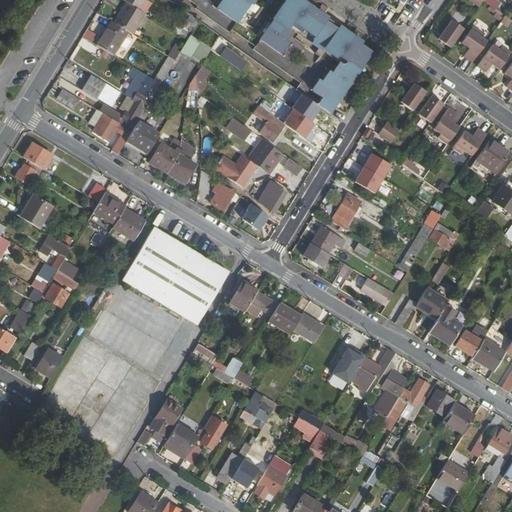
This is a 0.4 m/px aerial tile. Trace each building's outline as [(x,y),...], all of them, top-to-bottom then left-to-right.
[(121,0),(126,3),(137,10),(144,0),(121,0)] [(186,0),(196,7),(195,9),(228,32),(235,23),(216,10),(223,0),(186,0)] [(223,0),(216,10),(235,23),(250,0),(223,0)] [(290,0),(286,0),(259,40),(278,54),(286,42),(283,40),(290,30),(289,29),(290,26),(302,34),(304,31),(309,35),(309,34),(314,37),(324,23),(299,6),(290,0)] [(126,3),(113,24),(126,32),(132,35),(144,14),(137,10),(126,3)] [(501,21),(504,15),(497,11),(493,17),(501,21)] [(508,28),(511,21),(511,20),(505,16),(500,24),(508,28)] [(189,17),(182,28),(191,33),(198,22),(189,17)] [(111,22),(97,44),(112,54),(126,32),(113,24),(111,22)] [(450,22),(436,41),(449,50),(462,31),(450,22)] [(324,23),(314,37),(311,41),(322,48),(334,30),(324,23)] [(472,27),(459,44),(467,50),(461,59),(469,65),(485,42),(479,38),(481,34),(472,27)] [(334,30),(322,48),(337,58),(338,56),(341,57),(344,59),(343,61),(347,63),(345,66),(343,65),(342,66),(340,64),(333,74),(330,72),(323,83),(320,80),(312,91),(324,99),(334,106),(369,55),(352,43),(334,30)] [(252,50),(312,91),(320,80),(334,60),(293,32),(286,42),(278,54),(259,40),(252,50)] [(186,41),(179,53),(200,65),(204,58),(206,54),(210,48),(189,36),(186,41)] [(124,62),(82,37),(77,46),(99,59),(100,57),(129,74),(130,73),(121,67),(124,62)] [(167,56),(174,61),(182,48),(175,43),(167,56)] [(491,46),(475,68),(483,74),(489,65),(497,71),(509,54),(500,47),(497,51),(491,46)] [(227,47),(221,56),(241,70),(247,62),(227,47)] [(511,61),(503,75),(510,80),(504,89),(511,94),(511,61)] [(130,73),(129,74),(136,78),(137,79),(141,73),(124,62),(121,67),(130,73)] [(202,66),(187,87),(198,94),(212,73),(202,66)] [(163,70),(156,81),(161,84),(167,73),(163,70)] [(125,96),(133,101),(148,77),(141,73),(137,79),(136,78),(125,96)] [(113,107),(121,90),(89,75),(81,92),(113,107)] [(148,77),(133,101),(135,102),(146,109),(151,100),(145,97),(155,82),(148,77)] [(412,85),(399,104),(411,112),(424,93),(412,85)] [(59,96),(74,105),(77,99),(63,90),(59,96)] [(319,107),(301,95),(291,109),(293,110),(310,122),(320,108),(319,107)] [(430,97),(417,116),(428,124),(442,105),(430,97)] [(324,99),(319,107),(320,108),(329,114),(334,106),(324,99)] [(125,112),(119,124),(132,132),(138,122),(146,109),(135,102),(128,113),(125,112)] [(234,127),(229,136),(239,142),(247,130),(209,102),(213,135),(215,137),(220,130),(224,132),(230,124),(234,127)] [(434,128),(440,132),(436,138),(446,145),(458,128),(449,122),(455,114),(447,108),(434,128)] [(87,124),(94,128),(103,114),(96,110),(87,124)] [(270,124),(263,135),(279,146),(290,129),(283,124),(263,110),(259,116),(270,124)] [(312,134),(317,127),(310,122),(293,110),(283,124),(290,129),(304,139),(309,131),(312,134)] [(94,128),(91,132),(107,142),(112,135),(113,132),(127,140),(132,132),(119,124),(103,114),(94,128)] [(127,140),(126,142),(146,155),(158,135),(138,122),(132,132),(127,140)] [(381,129),(392,138),(397,132),(385,124),(381,129)] [(367,128),(362,135),(367,138),(371,131),(367,128)] [(376,136),(388,144),(392,138),(381,129),(376,136)] [(463,131),(451,149),(461,155),(463,152),(469,157),(485,134),(476,129),(470,137),(463,131)] [(488,139),(473,160),(493,174),(508,153),(488,139)] [(262,140),(247,160),(268,175),(283,155),(262,140)] [(159,144),(147,163),(182,184),(193,165),(159,144)] [(24,159),(31,163),(42,169),(50,156),(32,145),(24,159)] [(374,156),(360,177),(379,189),(392,167),(374,156)] [(406,156),(401,163),(408,168),(410,164),(413,160),(406,156)] [(237,157),(224,178),(232,183),(246,163),(237,157)] [(20,171),(16,178),(27,185),(31,178),(35,180),(42,169),(31,163),(28,167),(26,166),(22,172),(20,171)] [(410,164),(408,168),(416,174),(418,169),(410,164)] [(296,165),(291,172),(304,182),(309,174),(296,165)] [(200,172),(197,195),(207,196),(210,177),(200,172)] [(31,178),(27,185),(31,187),(35,180),(31,178)] [(402,189),(406,182),(397,178),(394,184),(402,189)] [(496,179),(486,194),(509,211),(511,206),(511,183),(506,179),(502,184),(496,179)] [(440,180),(436,188),(443,192),(447,184),(440,180)] [(96,184),(88,197),(98,203),(103,194),(106,190),(96,184)] [(213,193),(216,195),(210,205),(220,210),(228,197),(230,193),(218,185),(213,193)] [(263,186),(254,200),(272,213),(285,193),(277,189),(274,193),(263,186)] [(93,211),(114,224),(124,208),(125,207),(103,194),(98,203),(93,211)] [(33,195),(20,217),(37,228),(51,206),(33,195)] [(347,195),(331,220),(344,228),(360,203),(347,195)] [(267,217),(250,205),(245,212),(247,213),(241,221),(257,232),(267,217)] [(113,227),(134,240),(145,221),(124,208),(114,224),(113,227)] [(511,223),(503,238),(511,242),(511,223)] [(398,267),(407,273),(433,230),(424,225),(398,267)] [(321,226),(310,243),(312,244),(324,251),(329,243),(340,249),(345,241),(321,226)] [(154,227),(122,280),(195,325),(227,272),(154,227)] [(429,239),(447,250),(457,235),(453,232),(448,239),(435,231),(429,239)] [(49,235),(38,252),(45,257),(50,249),(54,252),(58,245),(54,242),(56,239),(49,235)] [(312,244),(304,256),(322,267),(330,255),(324,251),(312,244)] [(355,249),(367,257),(371,251),(359,244),(355,249)] [(48,257),(45,263),(53,268),(57,271),(63,261),(70,248),(64,245),(55,261),(48,257)] [(78,270),(63,261),(57,271),(72,280),(78,270)] [(442,262),(431,280),(436,284),(448,266),(442,262)] [(344,264),(338,275),(346,280),(353,269),(344,264)] [(53,268),(49,276),(52,278),(53,277),(57,271),(53,268)] [(53,277),(74,290),(78,284),(72,280),(57,271),(53,277)] [(79,282),(92,289),(97,282),(84,274),(79,282)] [(360,290),(385,306),(393,295),(367,279),(360,290)] [(241,281),(229,302),(244,311),(246,306),(255,292),(256,290),(241,281)] [(78,284),(91,291),(92,289),(79,282),(78,284)] [(44,298),(60,308),(66,299),(58,295),(61,290),(52,284),(44,298)] [(74,291),(86,299),(95,304),(100,296),(91,291),(78,284),(74,290),(74,291)] [(426,288),(417,302),(414,306),(436,319),(441,311),(447,301),(426,288)] [(28,298),(38,303),(42,293),(33,289),(28,298)] [(255,292),(246,306),(261,315),(270,301),(255,292)] [(29,313),(34,304),(26,299),(21,308),(29,313)] [(86,299),(79,310),(88,315),(95,304),(86,299)] [(411,299),(395,324),(401,328),(414,306),(417,302),(411,299)] [(266,320),(288,334),(291,329),(299,315),(277,301),(266,320)] [(436,319),(428,333),(437,338),(439,335),(451,343),(460,329),(449,321),(455,311),(446,305),(442,312),(441,311),(436,319)] [(17,333),(28,315),(20,310),(8,327),(17,333)] [(299,315),(291,329),(313,341),(322,326),(300,313),(299,315)] [(493,322),(486,333),(492,337),(499,326),(493,322)] [(0,348),(7,353),(16,339),(0,328),(0,348)] [(465,331),(455,346),(472,357),(482,341),(465,331)] [(437,338),(449,346),(451,343),(439,335),(437,338)] [(482,341),(472,357),(470,359),(492,372),(504,354),(482,340),(482,341)] [(197,342),(191,353),(208,363),(214,352),(197,342)] [(31,343),(23,356),(30,360),(38,347),(31,343)] [(348,347),(332,373),(349,383),(365,358),(348,347)] [(48,349),(35,369),(50,378),(62,358),(48,349)] [(388,349),(381,362),(386,365),(394,353),(388,349)] [(187,358),(208,370),(211,365),(208,363),(191,353),(190,352),(187,358)] [(214,367),(219,370),(227,375),(232,378),(241,362),(232,356),(225,368),(216,363),(214,367)] [(381,362),(378,367),(383,370),(386,365),(381,362)] [(208,370),(207,371),(215,376),(219,370),(214,367),(211,365),(208,370)] [(219,370),(215,376),(223,381),(227,375),(219,370)] [(386,388),(378,400),(390,407),(397,395),(396,394),(405,379),(389,370),(380,385),(386,388)] [(511,374),(509,373),(499,387),(509,393),(511,387),(511,374)] [(235,379),(253,390),(256,384),(238,374),(235,379)] [(397,395),(390,407),(384,416),(392,421),(405,400),(415,406),(408,418),(412,420),(425,397),(421,395),(428,384),(418,378),(409,394),(401,389),(397,395)] [(435,388),(425,405),(441,415),(451,398),(435,388)] [(242,411),(256,420),(253,425),(258,429),(271,408),(260,402),(258,404),(256,403),(261,395),(254,391),(242,411)] [(166,399),(149,427),(164,436),(181,408),(166,399)] [(451,402),(440,420),(462,433),(473,415),(451,402)] [(239,416),(253,425),(256,420),(242,411),(239,416)] [(487,422),(474,443),(482,448),(500,418),(494,414),(488,423),(487,422)] [(202,428),(206,430),(199,442),(211,448),(217,437),(215,436),(223,422),(210,415),(202,428)] [(176,423),(163,444),(178,453),(177,455),(184,459),(192,445),(192,444),(197,436),(176,423)] [(497,426),(484,447),(490,451),(491,448),(499,453),(501,450),(503,451),(511,436),(497,426)] [(318,430),(306,450),(320,459),(329,442),(335,446),(337,442),(318,430)] [(390,435),(387,445),(393,448),(396,438),(390,435)] [(232,453),(219,474),(229,480),(255,438),(251,436),(247,442),(245,441),(237,456),(232,453)] [(344,437),(341,449),(364,455),(366,443),(344,437)] [(163,444),(162,446),(177,455),(178,453),(163,444)] [(192,445),(184,459),(191,463),(200,448),(192,444),(192,445)] [(374,486),(386,460),(365,451),(360,462),(373,468),(366,483),(374,486)] [(499,456),(490,471),(496,474),(505,459),(499,456)] [(273,457),(260,478),(261,479),(254,492),(263,498),(267,491),(275,495),(291,468),(273,457)] [(511,459),(502,477),(511,482),(511,459)] [(445,462),(458,470),(459,468),(446,460),(445,462)] [(445,462),(435,477),(456,490),(467,473),(459,468),(458,470),(445,462)] [(241,463),(228,484),(238,490),(241,485),(247,488),(253,479),(248,476),(251,470),(241,463)] [(241,485),(238,490),(244,494),(247,488),(241,485)] [(489,485),(480,500),(496,510),(505,495),(489,485)] [(107,498),(98,511),(120,511),(127,501),(111,492),(108,499),(107,498)] [(140,492),(128,511),(152,511),(158,502),(140,492)] [(438,493),(434,501),(446,508),(450,500),(438,493)] [(292,511),(293,511),(326,511),(327,511),(331,504),(329,502),(323,511),(318,508),(320,505),(303,495),(292,511)]
